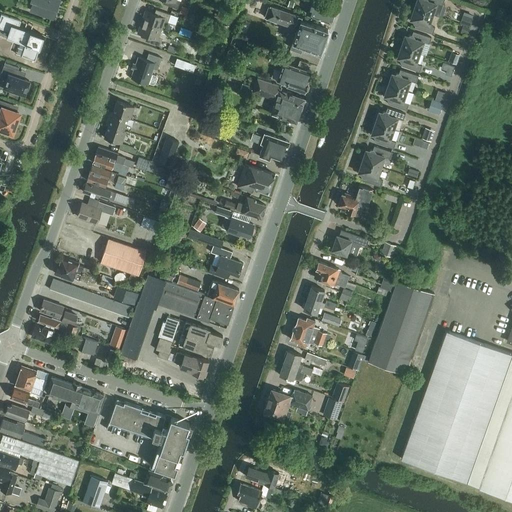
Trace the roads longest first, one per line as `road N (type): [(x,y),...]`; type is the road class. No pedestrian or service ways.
road 1 (residential): [(134,0),(11,349)]
road 2 (residential): [(326,216),(394,240),(403,236),(480,11)]
road 3 (tertiary): [(204,411),(280,200)]
road 4 (tertiary): [(280,200),(349,0)]
road 5 (unclassified): [(204,411),(11,349)]
road 6 (residential): [(260,401),(326,216)]
road 7 (residential): [(0,140),(26,139),(75,0)]
